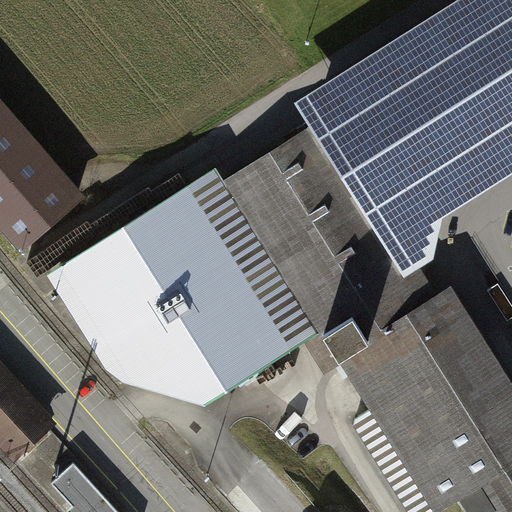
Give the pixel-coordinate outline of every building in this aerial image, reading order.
[(511,138),(448,179),(439,218),(511,172),(511,0),(455,0),(296,100),(313,126),(511,0),(511,138)] [(511,0),(313,126),(404,271),(431,255),(439,218),(448,179),(511,138),(511,0)] [(84,194),(0,100),(0,216),(26,246),(84,194)] [(426,305),(404,271),(313,126),(194,200),(287,347),(320,326),(371,407),(355,417),(353,425),(408,511),(432,511),(459,496),(468,511),(511,511),(511,385),(451,289),(426,305)] [(288,349),(287,347),(194,200),(186,186),(60,264),(135,384),(201,404),(288,349)] [(0,376),(0,435),(20,457),(49,430),(0,376)] [(315,511),(269,456),(241,479),(268,511),(315,511)] [(120,511),(74,461),(52,482),(76,508),(71,511),(120,511)]
